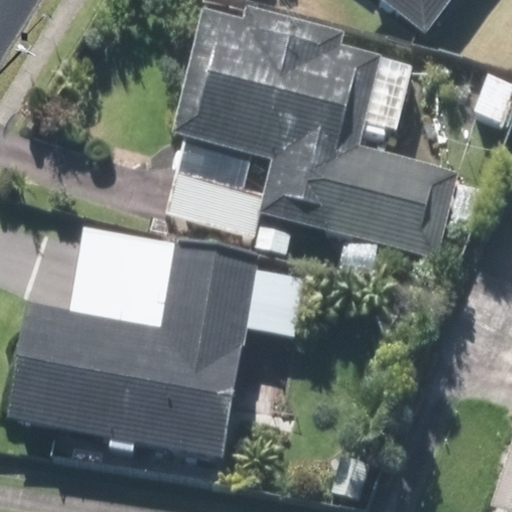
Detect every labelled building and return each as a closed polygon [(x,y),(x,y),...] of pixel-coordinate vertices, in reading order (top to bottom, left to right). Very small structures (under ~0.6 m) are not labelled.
[(373,0),(431,43),(463,0),(373,0)] [(250,25),(209,14),(158,221),(292,255),(298,232),(440,267),(463,177),(364,152),(386,63),(348,54),(352,38),(253,13),(250,25)] [(511,125),(511,89),(490,76),(465,116),(503,140),(511,125)] [(34,312),(13,429),(232,468),(255,334),(301,342),(311,285),(263,277),(266,263),(87,232),(72,318),(34,312)] [(367,511),(382,467),(340,454),(325,501),(358,511),(367,511)] [(511,511),(511,465),(496,511),(511,511)]
